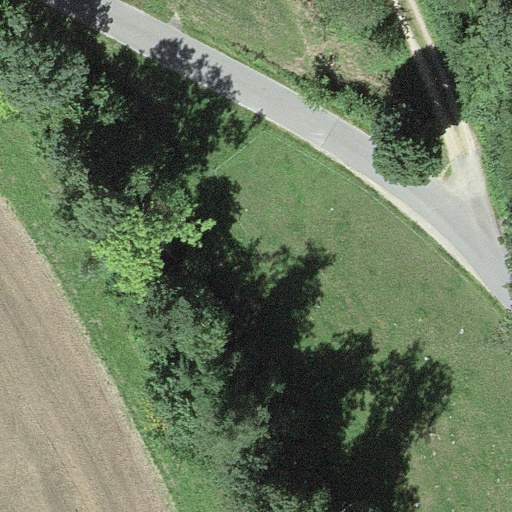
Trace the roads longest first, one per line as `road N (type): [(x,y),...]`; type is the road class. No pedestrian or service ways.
road 1 (unclassified): [(511,276),(490,239),(331,129),(77,0)]
road 2 (track): [(490,239),(467,111),(403,0)]
